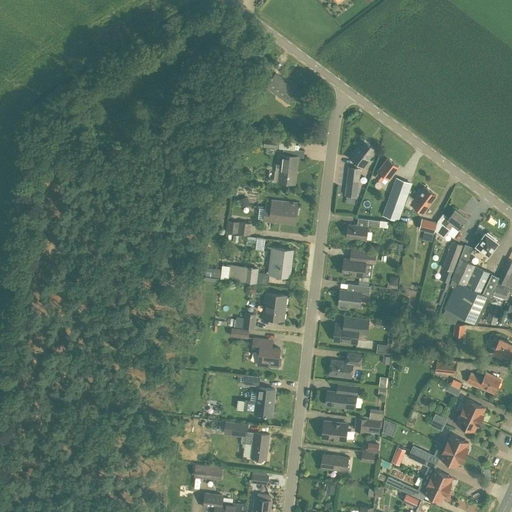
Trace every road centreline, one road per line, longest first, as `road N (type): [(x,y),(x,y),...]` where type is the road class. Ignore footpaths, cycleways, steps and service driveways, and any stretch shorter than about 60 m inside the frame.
road 1 (residential): [(286,511),(336,118),(349,91)]
road 2 (tertiary): [(511,214),(349,91)]
road 3 (tertiary): [(349,91),(224,0)]
